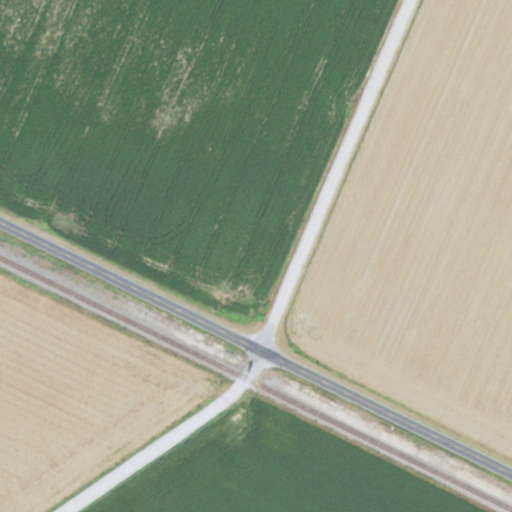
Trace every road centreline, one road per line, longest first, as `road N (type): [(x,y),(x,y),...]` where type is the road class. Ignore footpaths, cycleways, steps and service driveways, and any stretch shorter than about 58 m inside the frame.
road 1 (residential): [(66,511),(244,376),(411,0)]
road 2 (residential): [(511,476),(0,221)]
